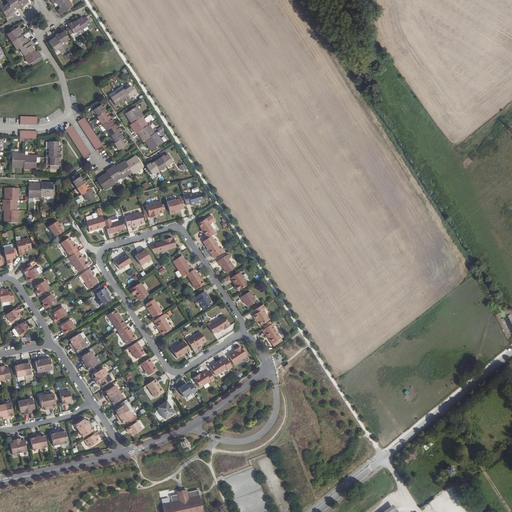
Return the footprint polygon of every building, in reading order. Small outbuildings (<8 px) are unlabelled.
[(22,7),(29,2),(27,0),(11,0),(8,2),(9,4),(5,6),(2,2),(0,3),(0,6),(7,17),(15,12),(14,11),(21,6),(22,7)] [(58,10),(62,15),(73,7),(68,0),(51,0),(54,4),(57,3),(61,9),(58,10)] [(91,22),(87,17),(84,19),(84,18),(77,23),(76,22),(69,26),(69,27),(66,29),(70,34),(73,32),(74,33),(76,32),(77,33),(88,26),(88,24),(91,22)] [(21,49),(31,64),(42,56),(39,51),(37,52),(33,47),(35,45),(32,41),(30,42),(27,37),(24,39),(21,33),(23,31),(20,27),(8,34),(18,50),(21,49)] [(57,38),(49,42),(55,51),(59,48),(62,52),(65,50),(64,49),(67,47),(64,42),(69,39),(63,31),(56,36),(57,38)] [(70,52),(65,56),(68,61),(73,57),(70,52)] [(129,97),(130,98),(137,93),(132,86),(130,88),(129,86),(111,98),(116,106),(129,97)] [(122,138),(123,137),(114,124),(113,124),(104,112),(106,111),(101,105),(95,110),(96,113),(95,114),(108,133),(110,133),(113,138),(112,139),(119,149),(126,144),(122,138)] [(151,146),(153,148),(162,142),(155,132),(154,133),(149,125),(148,125),(142,117),(143,116),(137,106),(127,112),(129,115),(128,116),(133,123),(132,124),(135,130),(136,129),(138,131),(139,131),(141,133),(140,134),(144,140),(145,139),(150,147),(151,146)] [(79,122),(97,149),(103,145),(85,118),(83,119),(79,122)] [(66,129),(85,157),(91,153),(73,126),(71,127),(69,125),(68,126),(65,128),(66,129)] [(50,163),(50,165),(59,165),(59,157),(58,157),(58,141),(50,141),(49,141),(49,143),(46,143),(46,149),(49,149),(49,157),(47,157),(47,162),(50,163)] [(156,173),(173,161),(168,154),(155,163),(154,162),(148,166),(153,173),(155,172),(156,173)] [(24,155),(12,155),(11,165),(15,165),(15,167),(23,168),(23,169),(32,169),(32,167),(35,168),(35,156),(24,156),(24,155)] [(143,166),(136,156),(134,158),(133,157),(126,161),(125,161),(119,164),(120,165),(117,167),(117,166),(114,168),(114,167),(107,171),(108,172),(100,177),(101,178),(98,180),(105,189),(115,182),(115,181),(123,176),(124,176),(132,171),(133,172),(143,166)] [(85,198),(87,200),(95,195),(90,189),(89,189),(80,176),(73,181),(84,198),(85,198)] [(32,184),(29,184),(29,195),(41,196),(41,195),(53,195),(53,194),(53,187),(53,183),(51,183),(51,182),(41,182),(41,183),(32,183),(32,184)] [(5,213),(4,213),(3,222),(16,222),(16,210),(15,210),(15,200),(16,200),(17,187),(6,187),(6,190),(4,190),(4,199),(3,199),(3,206),(4,206),(4,209),(5,209),(5,213)] [(188,193),(183,194),(186,205),(191,203),(191,205),(201,202),(203,202),(200,191),(189,195),(188,193)] [(77,204),(85,200),(82,196),(75,200),(77,204)] [(180,207),(184,206),(181,198),(167,202),(170,212),(175,211),(175,213),(181,211),(180,209),(180,207)] [(150,218),(157,216),(156,214),(159,214),(163,212),(160,202),(146,206),(150,218)] [(140,212),(124,216),(127,226),(131,225),(132,227),(136,225),(136,223),(138,223),(139,225),(143,223),(140,212)] [(103,220),(102,216),(86,220),(89,231),(94,230),(94,229),(96,228),(96,229),(105,226),(105,224),(103,220)] [(66,230),(63,226),(62,223),(64,222),(61,217),(51,224),(58,235),(66,230)] [(107,233),(124,229),(121,219),(111,222),(110,218),(103,220),(105,224),(105,226),(107,233)] [(212,236),(215,234),(213,231),(214,230),(206,218),(198,223),(206,235),(205,236),(207,239),(212,236)] [(207,239),(203,241),(214,257),(224,251),(222,247),(220,249),(212,236),(207,239)] [(70,256),(78,251),(76,247),(77,246),(75,242),(73,244),(72,241),(69,237),(61,243),(67,253),(68,253),(70,256)] [(149,245),(154,253),(177,247),(174,238),(173,238),(173,237),(163,239),(164,241),(149,245)] [(24,238),(16,240),(19,254),(23,254),(22,251),(24,250),(27,250),(24,238)] [(144,247),(139,250),(140,252),(138,253),(135,255),(140,265),(151,258),(144,247)] [(4,250),(7,263),(11,262),(10,258),(15,257),(13,248),(4,250)] [(86,261),(79,250),(78,251),(70,256),(69,256),(79,271),(89,265),(87,261),(86,261)] [(119,269),(131,261),(125,252),(122,255),(123,256),(114,261),(119,269)] [(173,261),(183,276),(186,274),(193,269),(191,266),(189,266),(182,255),(173,261)] [(221,263),(223,266),(227,273),(235,267),(229,258),(228,259),(226,256),(218,261),(220,264),(221,263)] [(26,279),(28,282),(39,275),(34,267),(25,273),(27,277),(28,278),(26,279)] [(92,271),(90,268),(79,274),(89,289),(98,283),(91,272),(92,271)] [(204,284),(194,269),(193,269),(186,274),(196,289),(204,284)] [(237,286),(235,287),(238,291),(248,284),(240,272),(231,278),(235,284),(237,286)] [(35,292),(37,295),(48,289),(43,281),(33,287),(35,290),(36,291),(35,292)] [(140,300),(149,294),(141,282),(131,288),(135,294),(136,294),(140,300)] [(103,288),(101,285),(93,291),(95,294),(96,293),(103,288)] [(105,287),(103,288),(96,293),(100,300),(98,302),(100,305),(110,298),(108,296),(107,294),(108,293),(105,287)] [(0,289),(0,300),(0,302),(11,300),(10,296),(8,296),(7,292),(7,289),(3,290),(2,290),(1,289),(0,289)] [(208,299),(209,298),(205,291),(196,297),(204,309),(212,304),(209,301),(208,299)] [(249,306),(257,301),(250,291),(241,296),(245,303),(247,303),(249,306)] [(43,306),(45,309),(56,302),(51,294),(42,300),(44,303),(45,305),(43,306)] [(153,317),(161,312),(153,299),(146,304),(148,307),(147,308),(153,317)] [(265,308),(263,304),(252,312),(254,315),(252,316),(255,320),(256,319),(257,322),(260,326),(269,320),(263,310),(265,308)] [(18,306),(7,313),(6,314),(11,321),(20,315),(18,312),(17,311),(20,309),(18,306)] [(52,319),(54,322),(66,315),(62,307),(52,313),(54,316),(55,318),(52,319)] [(117,329),(125,324),(116,309),(107,314),(117,329)] [(171,329),(162,315),(154,320),(156,324),(155,324),(162,335),(171,329)] [(217,333),(224,329),(225,328),(226,329),(230,326),(224,316),(211,324),(217,333)] [(26,320),(14,327),(19,335),(28,329),(27,326),(26,324),(28,323),(26,320)] [(64,335),(75,327),(70,320),(61,326),(63,329),(64,331),(62,332),(64,335)] [(127,327),(125,324),(117,329),(126,344),(136,337),(133,334),(132,334),(130,331),(131,330),(129,326),(127,327)] [(281,338),(272,324),(261,331),(264,334),(265,334),(272,344),(273,344),(281,338)] [(187,340),(193,349),(195,347),(196,348),(206,341),(201,332),(187,340)] [(68,343),(70,347),(82,339),(78,333),(68,339),(71,342),(68,343)] [(82,339),(70,347),(72,350),(75,348),(77,351),(86,345),(82,339)] [(144,353),(137,341),(128,347),(136,358),(144,353)] [(185,351),(186,352),(190,350),(184,341),(171,349),(177,358),(183,354),(183,353),(185,351)] [(237,350),(235,351),(228,356),(234,364),(247,356),(240,346),(236,349),(237,350)] [(80,362),(82,365),(94,357),(90,350),(80,357),(82,360),(80,362)] [(46,356),(42,357),(45,371),(52,369),(50,358),(46,358),(46,356)] [(45,371),(42,357),(38,358),(39,360),(35,361),(38,373),(45,371)] [(94,357),(82,365),(84,368),(86,366),(88,370),(98,363),(94,357)] [(157,369),(149,358),(141,363),(148,375),(157,369)] [(25,361),(21,362),(24,375),(31,374),(29,362),(25,363),(25,361)] [(222,361),(218,364),(218,365),(215,367),(215,366),(211,369),(216,376),(227,369),(222,361)] [(24,375),(21,362),(18,362),(18,365),(14,366),(17,377),(24,375)] [(4,365),(0,366),(3,380),(10,379),(8,367),(4,367),(4,365)] [(93,379),(95,382),(107,374),(104,368),(93,374),(95,377),(93,379)] [(210,382),(214,379),(209,371),(205,373),(205,372),(200,375),(198,376),(198,375),(194,378),(200,387),(209,381),(210,382)] [(107,374),(95,382),(97,385),(99,384),(101,387),(111,380),(107,374)] [(163,391),(155,379),(147,384),(155,397),(163,391)] [(196,391),(191,383),(187,386),(185,383),(178,388),(184,397),(191,392),(192,394),(196,391)] [(105,397),(107,400),(119,392),(115,386),(105,393),(107,395),(105,397)] [(63,405),(67,404),(66,403),(68,403),(72,402),(70,390),(60,392),(63,405)] [(119,392),(107,400),(109,403),(111,402),(113,405),(123,398),(119,392)] [(46,395),(49,409),(52,409),(52,406),(56,405),(53,394),(46,395)] [(45,410),(49,409),(46,395),(39,397),(41,408),(45,407),(45,410)] [(24,400),(27,414),(31,413),(31,410),(34,410),(32,398),(24,400)] [(24,415),(27,414),(24,400),(17,401),(20,413),(23,412),(24,415)] [(169,405),(165,401),(156,407),(164,419),(173,413),(170,408),(169,409),(168,406),(169,405)] [(3,404),(6,418),(9,417),(9,415),(12,414),(10,403),(3,404)] [(115,415),(117,418),(129,411),(125,405),(115,411),(117,414),(115,415)] [(129,411),(117,418),(119,422),(121,421),(123,424),(133,417),(129,411)] [(79,431),(91,423),(89,420),(87,422),(85,419),(75,425),(79,431)] [(93,426),(91,423),(79,431),(83,438),(93,431),(91,428),(93,426)] [(129,431),(130,433),(132,436),(141,431),(136,423),(126,429),(127,432),(129,431)] [(57,430),(60,444),(67,443),(65,431),(61,432),(60,429),(57,430)] [(53,446),(60,444),(57,430),(53,431),(53,433),(50,434),(53,446)] [(99,436),(96,432),(85,440),(89,448),(98,442),(96,439),(96,438),(99,436)] [(32,450),(39,449),(36,434),(32,435),(32,438),(29,439),(32,450)] [(36,434),(39,449),(46,447),(44,436),(40,437),(39,434),(36,434)] [(416,451),(429,440),(427,437),(413,448),(414,449),(401,459),(405,464),(418,454),(416,451)] [(15,439),(18,453),(25,452),(23,440),(19,441),(19,438),(15,439)] [(11,455),(18,453),(15,439),(11,440),(12,443),(8,443),(11,455)] [(431,443),(429,440),(416,451),(418,454),(431,443)] [(444,469),(449,476),(454,472),(449,465),(444,469)] [(443,482),(446,480),(440,471),(437,473),(443,482)] [(177,496),(177,494),(169,495),(171,502),(161,504),(163,511),(202,511),(198,494),(197,490),(186,492),(186,494),(177,496)]
